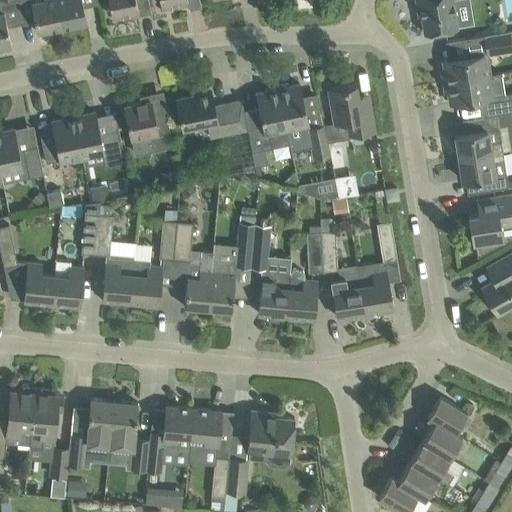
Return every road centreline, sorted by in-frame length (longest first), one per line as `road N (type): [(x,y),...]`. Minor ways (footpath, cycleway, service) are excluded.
road 1 (residential): [(437,356),(440,322),(399,58),(378,39),(351,35)]
road 2 (residential): [(351,35),(211,37),(0,83)]
road 3 (residential): [(0,345),(337,373)]
road 4 (residential): [(353,453),(381,449),(437,356)]
